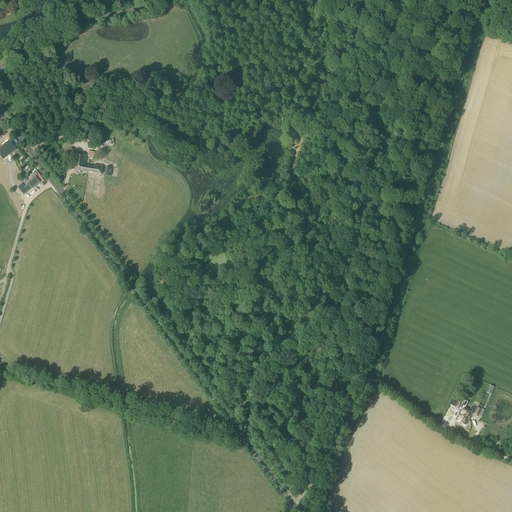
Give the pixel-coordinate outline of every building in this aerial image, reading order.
[(0,156),(2,160),(9,155),(16,149),(9,140),(3,146),(0,147),(0,156)] [(84,172),(85,164),(87,156),(73,154),(71,170),(84,172)] [(85,164),(84,172),(101,175),(102,166),(94,165),(94,168),(88,167),(88,165),(85,164)] [(27,183),(28,183),(24,187),(21,184),(17,187),(23,195),(32,188),(32,189),(40,183),(34,177),(27,183)] [(460,410),(458,414),(468,419),(471,413),(474,415),(478,417),(482,410),(483,406),(479,404),(477,408),(477,407),(475,412),(470,410),(469,412),(464,409),(467,404),(468,402),(463,400),(462,403),(459,409),(460,410)] [(465,426),(468,419),(458,414),(455,421),(465,426)]
